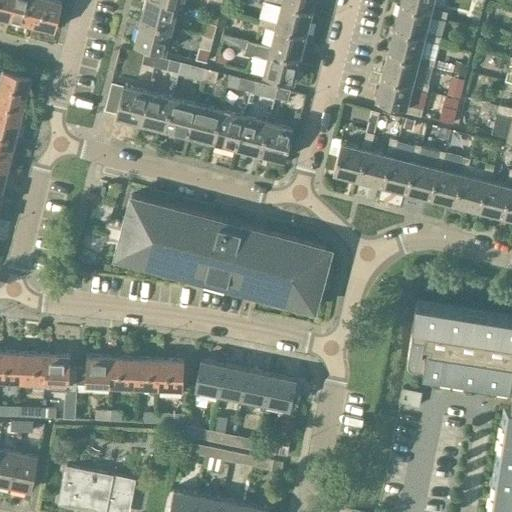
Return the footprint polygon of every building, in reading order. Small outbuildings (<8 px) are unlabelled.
[(12,0),(0,0),(0,15),(8,18),(12,0)] [(12,0),(8,18),(31,24),(37,0),(12,0)] [(62,2),(54,0),(37,0),(31,24),(55,30),(62,2)] [(178,2),(170,0),(144,0),(140,18),(172,26),(178,2)] [(211,0),(209,10),(219,13),(222,0),(211,0)] [(282,0),(281,0),(265,0),(266,0),(281,4),(277,21),(276,25),(306,32),(312,8),(282,0)] [(281,0),(282,0),(312,8),(314,0),(281,0)] [(400,0),(400,2),(430,10),(429,14),(445,18),(447,10),(431,6),(432,0),(400,0)] [(424,35),(423,39),(438,43),(440,35),(425,31),(429,14),(430,10),(400,2),(394,27),(424,35)] [(209,10),(203,34),(213,37),(219,13),(209,10)] [(275,28),(270,44),(269,49),(300,57),(306,32),(276,25),(277,21),(261,17),(259,24),(275,28)] [(166,51),(172,26),(140,18),(134,42),(166,51)] [(418,58),(417,62),(433,66),(435,59),(419,55),(423,39),(424,35),(394,27),(388,51),(418,58)] [(293,81),(300,57),(269,49),(270,44),(223,32),(221,39),(246,46),(245,52),(267,58),(263,74),(293,81)] [(210,48),(213,37),(203,34),(200,46),(210,48)] [(412,83),(411,87),(426,90),(428,83),(413,79),(417,62),(418,58),(388,51),(382,75),(412,83)] [(155,65),(157,55),(145,52),(142,62),(155,65)] [(170,58),(157,55),(155,65),(167,68),(170,58)] [(455,60),(453,71),(464,73),(467,62),(455,60)] [(202,77),(205,67),(192,63),(189,74),(202,77)] [(218,70),(205,67),(202,77),(215,81),(218,70)] [(2,68),(0,75),(0,92),(24,99),(30,75),(2,68)] [(412,83),(382,75),(376,99),(405,107),(404,111),(421,115),(423,107),(407,103),(411,87),(412,83)] [(251,90),(253,79),(240,76),(237,86),(251,90)] [(267,83),(253,79),(251,90),(264,93),(267,83)] [(511,89),(511,80),(505,79),(503,88),(511,89)] [(111,80),(104,108),(116,111),(115,115),(140,121),(148,90),(111,80)] [(450,81),(446,93),(459,96),(462,84),(453,82),(450,81)] [(277,85),(275,96),(287,99),(290,89),(277,85)] [(172,96),(148,90),(140,121),(164,127),(172,96)] [(24,99),(0,92),(0,117),(18,122),(24,99)] [(188,134),(196,102),(172,96),(164,127),(188,134)] [(511,138),(511,106),(489,101),(487,108),(511,114),(511,115),(507,137),(511,138)] [(212,140),(220,109),(196,102),(188,134),(212,140)] [(442,105),(438,119),(453,123),(456,108),(442,105)] [(236,146),(244,115),(220,109),(212,140),(236,146)] [(333,171),(361,178),(369,148),(379,111),(371,109),(361,146),(341,141),(333,171)] [(268,121),(244,115),(236,146),(260,152),(268,121)] [(406,116),(403,127),(413,129),(415,119),(406,116)] [(18,122),(0,117),(0,142),(12,146),(18,122)] [(293,127),(268,121),(260,152),(285,158),(293,127)] [(433,197),(458,203),(465,173),(476,134),(465,132),(459,154),(462,155),(458,171),(441,167),(433,197)] [(361,178),(385,184),(393,154),(395,148),(397,138),(389,136),(385,152),(369,148),(361,178)] [(12,146),(0,142),(0,167),(6,169),(12,146)] [(385,184),(409,191),(417,160),(421,145),(413,143),(411,152),(395,148),(393,154),(385,184)] [(409,191),(433,197),(441,167),(445,150),(438,149),(434,165),(417,160),(409,191)] [(458,203),(482,210),(490,179),(493,163),(485,161),(481,177),(465,173),(458,203)] [(482,210),(505,215),(511,187),(511,167),(510,167),(505,183),(490,179),(482,210)] [(107,195),(108,188),(101,186),(99,193),(107,195)] [(224,284),(308,306),(315,308),(324,273),(318,271),(325,245),(240,222),(239,224),(222,220),(222,217),(131,193),(122,229),(127,230),(120,256),(206,279),(207,273),(225,278),(224,284)] [(89,214),(108,220),(112,204),(93,199),(89,214)] [(423,342),(427,343),(423,371),(511,385),(511,394),(492,511),(511,511),(511,317),(417,302),(407,356),(408,359),(410,362),(412,364),(416,363),(420,358),(423,342)] [(21,351),(0,349),(0,378),(19,380),(21,351)] [(45,352),(21,351),(19,380),(33,380),(33,387),(43,388),(43,381),(45,352)] [(45,352),(43,381),(44,381),(44,388),(76,389),(76,383),(77,366),(70,365),(71,353),(45,352)] [(111,355),(86,354),(85,366),(77,366),(76,383),(110,384),(111,355)] [(111,355),(110,384),(134,385),(135,356),(111,355)] [(159,357),(135,356),(134,385),(158,386),(159,357)] [(184,358),(159,357),(158,386),(182,387),(184,358)] [(219,392),(225,362),(201,357),(194,387),(219,392)] [(249,367),(225,362),(219,392),(242,397),(249,367)] [(272,372),(249,367),(242,397),(266,402),(272,372)] [(296,377),(272,372),(266,402),(290,407),(296,377)] [(313,381),(304,378),(301,393),(310,395),(313,381)] [(400,401),(401,401),(419,405),(422,391),(402,387),(400,401)] [(8,403),(0,403),(0,413),(8,414),(8,403)] [(23,415),(42,415),(42,405),(23,404),(23,415)] [(42,405),(42,415),(56,416),(56,406),(42,405)] [(96,418),(108,418),(108,408),(96,407),(96,418)] [(108,408),(108,418),(121,419),(122,409),(108,408)] [(156,421),(157,410),(144,410),(144,420),(156,421)] [(170,410),(157,410),(156,421),(170,421),(170,410)] [(12,429),(22,430),(24,420),(12,420),(12,429)] [(33,420),(24,420),(22,430),(33,430),(33,420)] [(186,434),(209,439),(211,428),(188,423),(186,434)] [(233,444),(235,433),(211,428),(209,439),(233,444)] [(256,449),(258,438),(235,433),(233,444),(256,449)] [(277,442),(258,438),(256,449),(275,453),(277,442)] [(182,449),(206,454),(208,444),(185,439),(182,449)] [(229,459),(231,449),(208,444),(206,454),(229,459)] [(0,481),(11,484),(18,450),(0,446),(0,481)] [(253,464),(255,454),(231,449),(229,459),(253,464)] [(38,455),(18,450),(11,484),(32,488),(38,455)] [(274,458),(255,454),(253,464),(272,468),(274,458)] [(132,494),(135,477),(67,463),(59,502),(83,507),(83,504),(120,511),(125,492),(132,494)] [(168,511),(193,511),(198,492),(174,487),(168,511)] [(198,492),(193,511),(218,511),(221,497),(198,492)] [(221,497),(218,511),(242,511),(245,502),(221,497)] [(245,502),(242,511),(267,511),(269,507),(245,502)]
